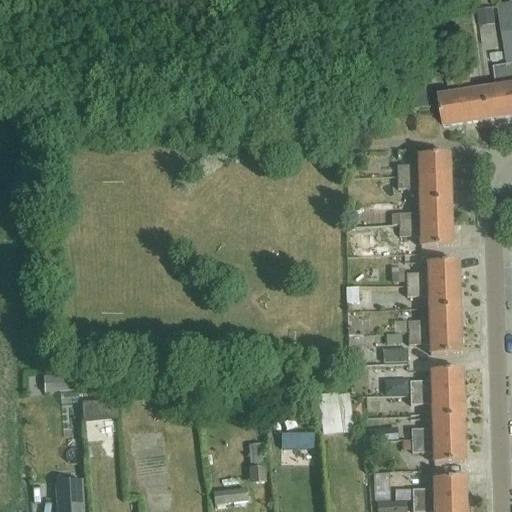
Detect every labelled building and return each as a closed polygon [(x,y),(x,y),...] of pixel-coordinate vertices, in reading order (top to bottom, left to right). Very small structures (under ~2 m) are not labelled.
[(494,12),(480,14),(482,30),(496,28),(494,12)] [(511,33),(501,35),(506,67),(511,65),(511,33)] [(490,122),(511,118),(511,106),(506,67),(495,68),(498,90),(485,92),(490,122)] [(469,72),(458,74),(466,126),(488,122),(490,122),(485,92),(472,94),(469,72)] [(466,126),(458,74),(447,76),(451,97),(440,99),(445,129),(466,126)] [(427,91),(414,93),(417,110),(430,108),(427,91)] [(397,179),(449,178),(449,156),(418,157),(419,167),(397,168),(397,179)] [(450,202),(450,200),(450,178),(398,180),(398,191),(419,191),(420,203),(450,202)] [(392,228),(399,228),(451,227),(450,202),(420,203),(420,216),(392,217),(392,228)] [(451,227),(399,228),(399,240),(420,239),(421,249),(451,248),(451,227)] [(407,276),(407,288),(459,286),(458,264),(428,265),(428,275),(407,276)] [(460,308),(459,286),(407,288),(408,299),(429,298),(429,309),(430,311),(460,310),(460,308)] [(409,324),(409,335),(461,334),(460,312),(460,310),(430,311),(430,313),(430,324),(409,324)] [(461,355),(461,334),(409,335),(409,347),(431,346),(431,356),(461,355)] [(410,384),(411,395),(463,394),(462,372),(432,373),(432,384),(410,384)] [(463,416),(463,394),(411,395),(411,407),(433,406),(433,417),(463,416)] [(403,444),(464,442),(463,420),(433,421),(433,432),(412,433),(412,442),(403,443),(403,444)] [(398,429),(369,431),(370,443),(399,441),(398,429)] [(465,464),(464,442),(403,444),(403,453),(413,453),(413,455),(434,455),(434,465),(465,464)] [(250,470),(248,470),(249,486),(264,485),(263,468),(259,469),(257,446),(248,447),(250,470)] [(81,474),(55,475),(57,502),(57,507),(83,506),(81,474)] [(412,493),(413,503),(466,502),(465,479),(434,480),(434,492),(412,493)] [(246,491),(214,495),(216,508),(248,504),(246,491)] [(466,511),(466,502),(413,503),(412,511),(466,511)] [(407,511),(407,503),(377,505),(377,511),(407,511)]
